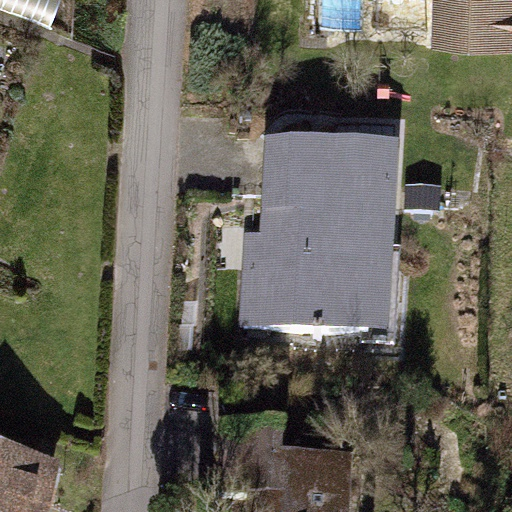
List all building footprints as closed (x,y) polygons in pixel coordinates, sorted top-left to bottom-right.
[(0,0),(0,10),(76,40),(77,0),(0,0)] [(511,0),(440,0),(440,33),(511,34),(511,0)] [(252,274),(249,330),(370,336),(374,256),(391,256),(396,156),(274,150),(269,275),(252,274)] [(250,501),(249,511),(348,511),(351,466),(284,463),(285,430),(225,427),(221,500),(250,501)] [(0,511),(42,511),(50,477),(0,466),(0,511)]
